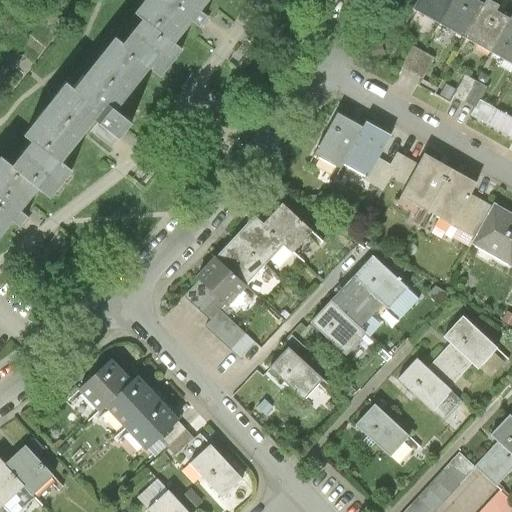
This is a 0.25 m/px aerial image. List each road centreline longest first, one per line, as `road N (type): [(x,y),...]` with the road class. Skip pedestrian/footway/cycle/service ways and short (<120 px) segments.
road 1 (residential): [(318,68),(203,218),(126,300)]
road 2 (residential): [(126,300),(296,491)]
road 3 (residential): [(318,68),(511,177)]
road 4 (residential): [(126,300),(0,395)]
